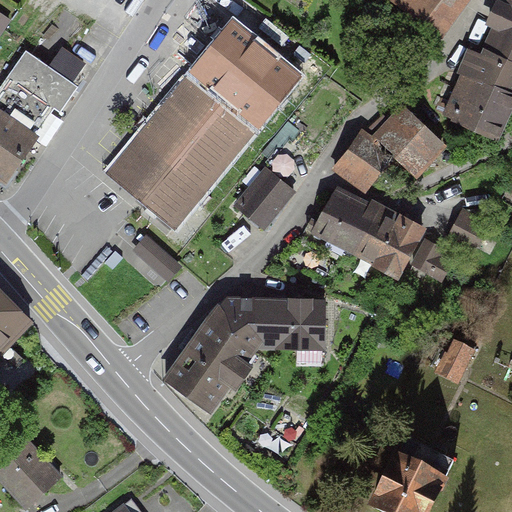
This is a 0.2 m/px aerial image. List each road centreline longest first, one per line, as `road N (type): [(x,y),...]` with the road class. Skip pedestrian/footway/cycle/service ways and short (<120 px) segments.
road 1 (unclassified): [(121,374),(271,248),(361,118),(454,56)]
road 2 (residential): [(0,227),(22,209),(160,0)]
road 3 (primary): [(121,374),(263,511)]
road 4 (primary): [(0,243),(121,374)]
